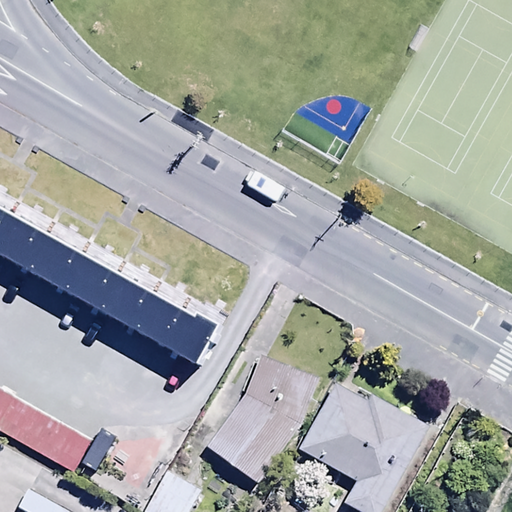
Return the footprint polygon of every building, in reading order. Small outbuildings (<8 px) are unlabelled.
[(218,322),(0,203),(0,248),(199,357),(218,322)] [(317,376),(261,356),(246,396),(209,448),(260,484),(300,428),(317,376)] [(368,402),(336,384),(299,451),(357,483),(345,503),(361,511),(381,511),(428,427),(371,395),(368,402)] [(98,439),(0,385),(0,436),(76,478),(98,439)] [(188,511),(201,488),(168,470),(145,511),(188,511)] [(67,511),(28,490),(18,509),(22,511),(67,511)]
